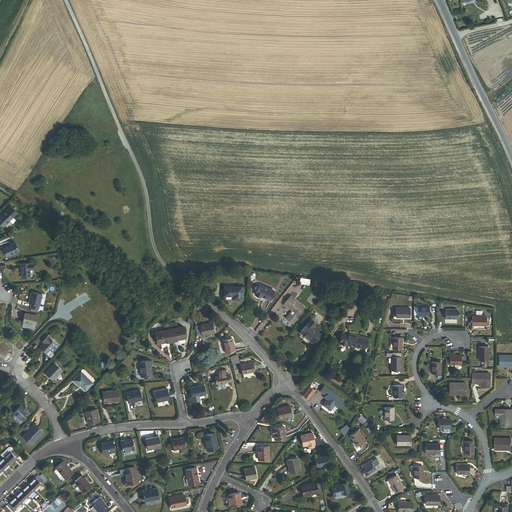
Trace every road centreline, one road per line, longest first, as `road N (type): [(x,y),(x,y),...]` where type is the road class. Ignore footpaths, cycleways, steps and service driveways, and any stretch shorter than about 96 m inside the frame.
road 1 (unclassified): [(66,0),(142,182),(153,248),(184,284)]
road 2 (residential): [(382,511),(289,381)]
road 3 (residential): [(468,417),(435,403),(415,373),(425,341),(448,334),(462,343)]
road 4 (residential): [(289,381),(184,284)]
road 5 (unclassified): [(455,35),(511,161)]
road 6 (residential): [(64,444),(110,429),(184,424)]
